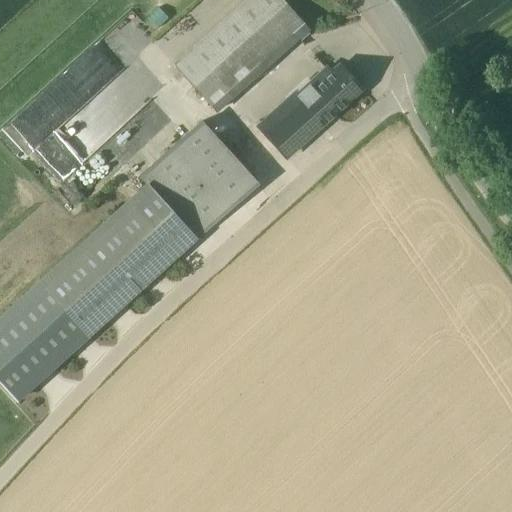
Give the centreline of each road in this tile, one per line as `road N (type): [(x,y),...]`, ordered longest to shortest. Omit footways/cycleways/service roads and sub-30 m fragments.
road 1 (residential): [(0,496),(147,334),(425,83)]
road 2 (unclassified): [(511,217),(425,83)]
